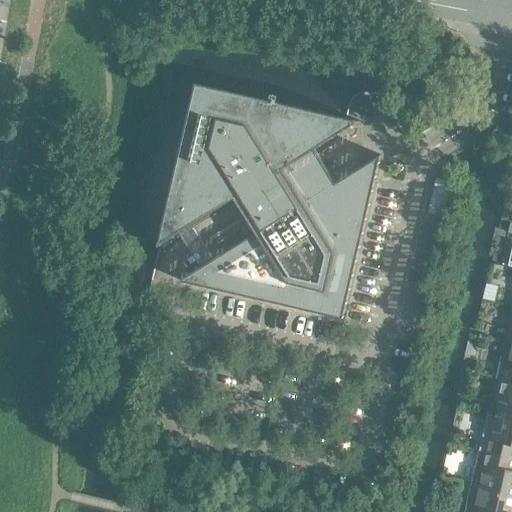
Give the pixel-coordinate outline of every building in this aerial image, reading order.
[(448,55),(450,42),(421,37),(418,50),(448,55)] [(159,247),(160,246),(193,226),(197,232),(197,233),(214,260),(180,281),(343,318),(344,318),(382,155),(337,183),(329,172),(337,167),(330,156),(322,161),(315,149),(360,121),(197,83),(159,247)] [(511,343),(505,342),(496,378),(501,379),(511,381),(511,343)] [(511,381),(501,379),(497,393),(502,394),(497,417),(511,420),(511,381)] [(511,420),(497,417),(488,415),(479,451),(511,458),(511,420)] [(511,458),(479,451),(471,487),(511,496),(511,470),(511,471),(511,467),(511,458)] [(511,511),(511,496),(471,487),(465,511),(511,511)]
